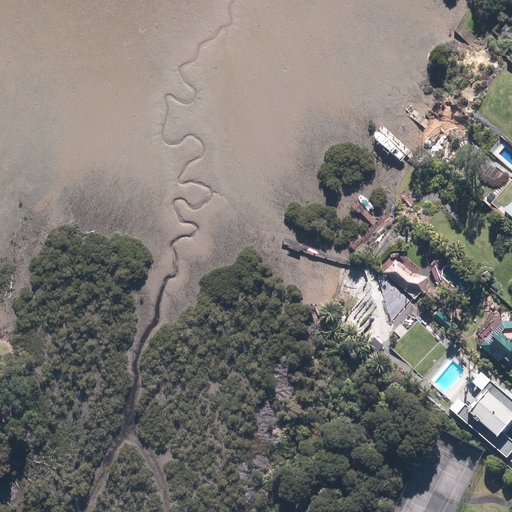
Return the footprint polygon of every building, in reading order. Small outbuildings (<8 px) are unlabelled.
[(511,200),(503,208),(511,215),(511,200)] [(507,222),(494,221),(493,240),(505,241),(507,222)] [(387,271),(415,300),(421,294),(425,294),(428,277),(414,275),(399,260),(387,271)] [(438,307),(431,313),(448,329),(454,322),(438,307)] [(505,356),(511,361),(511,338),(504,331),(508,327),(503,323),(483,345),(500,361),(505,356)] [(459,414),(509,457),(511,454),(511,437),(505,432),(511,423),(511,396),(493,380),(471,406),(468,403),(459,414)]
